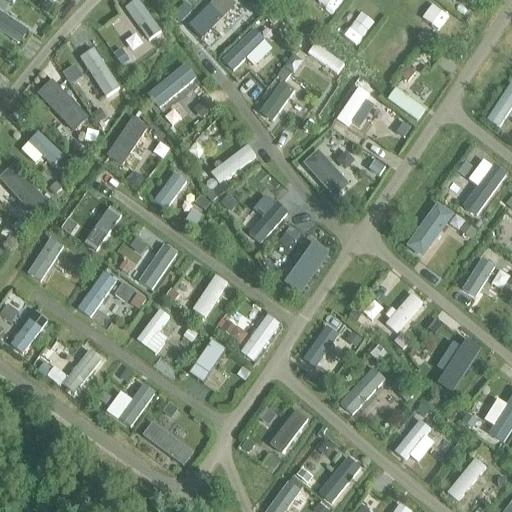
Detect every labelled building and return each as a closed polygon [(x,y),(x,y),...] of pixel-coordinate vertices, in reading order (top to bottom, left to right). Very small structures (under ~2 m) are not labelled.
[(152,43),(165,33),(140,0),(136,0),(126,8),(152,43)] [(228,0),(219,0),(191,25),(202,37),(235,7),(228,0)] [(254,2),(249,8),(259,18),(264,12),(254,2)] [(0,31),(20,46),(31,31),(0,8),(0,31)] [(271,16),(266,21),(272,27),(278,22),(271,16)] [(256,28),(222,59),(233,72),(268,41),(256,28)] [(305,57),(340,74),(347,60),(311,43),(305,57)] [(106,98),(121,89),(97,48),(82,57),(106,98)] [(121,52),(115,57),(122,67),(128,63),(121,52)] [(77,66),(64,73),(71,85),(84,78),(77,66)] [(158,108),(199,82),(189,66),(148,93),(158,108)] [(409,71),(402,80),(407,85),(415,76),(409,71)] [(284,72),(278,80),(285,86),(291,78),(284,72)] [(74,133),(90,119),(54,79),(38,93),(74,133)] [(490,122),(503,129),(511,112),(511,82),(490,122)] [(372,118),(361,111),(371,95),(360,87),(339,118),(362,133),(372,118)] [(388,100),(419,122),(428,110),(397,88),(388,100)] [(201,106),(195,111),(202,119),(208,114),(201,106)] [(100,113),(92,118),(98,127),(105,122),(100,113)] [(124,167),(151,128),(135,117),(108,156),(124,167)] [(404,125),(396,135),(404,140),(411,130),(404,125)] [(29,144),(55,168),(65,156),(40,132),(29,144)] [(248,145),(208,177),(217,188),(257,156),(248,145)] [(345,155),(337,163),(321,147),(303,165),(338,200),(364,174),(345,155)] [(74,156),(74,167),(84,167),(84,156),(74,156)] [(470,181),(478,186),(464,208),(480,218),(507,175),(483,160),(470,181)] [(0,178),(32,215),(47,202),(15,165),(0,178)] [(376,165),(370,173),(380,180),(386,171),(376,165)] [(464,166),(457,176),(464,181),(471,171),(464,166)] [(147,167),(141,176),(149,182),(155,172),(147,167)] [(167,210),(189,184),(176,173),(154,199),(167,210)] [(56,185),(48,192),(55,198),(62,191),(56,185)] [(255,232),(291,202),(281,190),(245,221),(255,232)] [(213,193),(206,198),(211,205),(217,200),(213,193)] [(228,198),(220,206),(228,213),(235,205),(228,198)] [(200,199),(195,205),(205,213),(209,207),(200,199)] [(439,203),(406,246),(424,259),(456,216),(439,203)] [(100,251),(119,220),(108,214),(89,244),(100,251)] [(23,221),(13,229),(20,237),(29,228),(23,221)] [(465,227),(460,234),(470,241),(475,234),(465,227)] [(290,230),(285,236),(294,243),(299,237),(290,230)] [(4,231),(1,237),(9,242),(12,236),(4,231)] [(49,238),(31,276),(45,283),(63,245),(49,238)] [(138,263),(149,246),(138,238),(126,254),(138,263)] [(313,246),(286,281),(298,290),(325,256),(313,246)] [(143,284),(154,291),(177,256),(166,249),(143,284)] [(476,301),(499,263),(485,254),(462,293),(476,301)] [(89,259),(82,261),(84,272),(92,270),(89,259)] [(126,267),(121,273),(126,277),(131,271),(126,267)] [(500,298),(511,276),(501,271),(493,285),(487,282),(484,289),(500,298)] [(78,308),(90,318),(119,283),(106,273),(78,308)] [(217,275),(194,310),(207,319),(230,284),(217,275)] [(171,292),(165,301),(172,306),(179,298),(171,292)] [(412,293),(387,326),(399,335),(424,302),(412,293)] [(138,298),(130,308),(138,313),(145,303),(138,298)] [(365,313),(374,320),(383,309),(375,302),(365,313)] [(138,340),(158,355),(170,339),(161,332),(172,318),(161,310),(138,340)] [(25,355),(51,322),(37,311),(11,345),(25,355)] [(255,363),(282,324),(268,315),(242,354),(255,363)] [(351,315),(347,323),(356,327),(360,319),(351,315)] [(228,325),(222,334),(230,340),(236,332),(228,325)] [(328,325),(303,361),(317,370),(341,334),(328,325)] [(189,331),(183,339),(191,345),(197,337),(189,331)] [(352,335),(346,343),(356,350),(362,342),(352,335)] [(213,341),(191,373),(205,383),(227,350),(213,341)] [(450,391),(476,353),(465,345),(438,383),(450,391)] [(88,348),(64,387),(79,397),(103,357),(88,348)] [(44,366),(37,375),(45,381),(52,372),(44,366)] [(341,403),(356,417),(389,382),(374,368),(341,403)] [(243,370),(237,377),(245,383),(250,376),(243,370)] [(133,401),(123,394),(110,412),(133,428),(157,393),(144,385),(133,401)] [(404,390),(398,396),(407,405),(413,400),(404,390)] [(103,394),(98,401),(106,406),(111,399),(103,394)] [(511,394),(505,408),(494,403),(482,430),(508,442),(511,433),(511,394)] [(168,406),(162,415),(171,421),(177,412),(168,406)] [(422,408),(416,415),(424,421),(430,414),(422,408)] [(284,455),(311,421),(297,410),(270,444),(284,455)] [(466,418),(462,425),(472,432),(477,425),(466,418)] [(407,462),(433,431),(421,421),(395,452),(407,462)] [(154,423),(143,437),(185,468),(195,454),(154,423)] [(247,443),(241,451),(248,456),(254,448),(247,443)] [(316,490),(334,504),(363,469),(345,455),(316,490)] [(448,493),(460,502),(488,467),(476,458),(448,493)] [(302,471),(297,477),(307,485),(312,480),(302,471)] [(291,511),(303,495),(291,486),(272,511),(291,511)]
